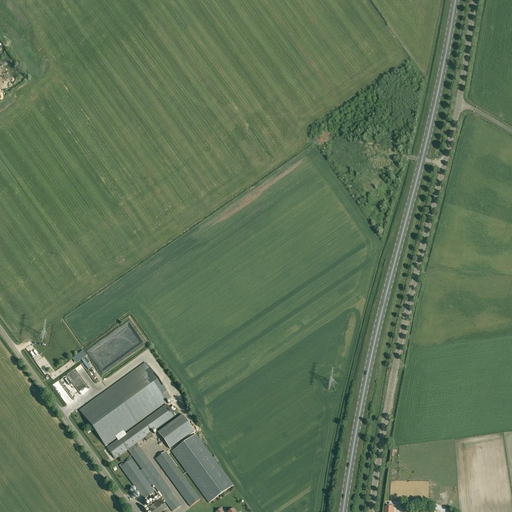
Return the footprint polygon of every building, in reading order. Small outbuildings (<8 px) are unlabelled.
[(116,439),(117,441),(125,435),(124,433),(168,400),(170,403),(172,401),(145,363),(79,411),(105,447),(107,446),(107,445),(116,439)] [(69,373),(84,395),(89,392),(83,384),(84,383),(75,369),(69,373)] [(88,386),(95,383),(92,377),(87,379),(84,371),(82,372),(88,386)] [(68,375),(61,380),(76,401),(83,396),(68,375)] [(127,450),(136,444),(144,438),(146,441),(153,436),(152,436),(154,435),(152,433),(151,434),(150,433),(154,431),(175,416),(166,405),(146,420),(125,435),(117,441),(106,449),(114,459),(127,450)] [(194,431),(182,415),(157,433),(169,449),(194,431)] [(209,503),(233,486),(195,435),(171,452),(209,503)] [(136,444),(127,450),(148,479),(154,486),(172,511),(180,506),(172,494),(172,493),(136,444)] [(200,500),(166,453),(165,452),(162,454),(162,453),(158,456),(159,457),(155,459),(190,507),(200,500)] [(155,492),(152,488),(154,486),(148,479),(146,480),(131,460),(130,460),(121,467),(144,500),(155,492)] [(148,509),(150,511),(161,511),(167,508),(160,500),(148,509)]
